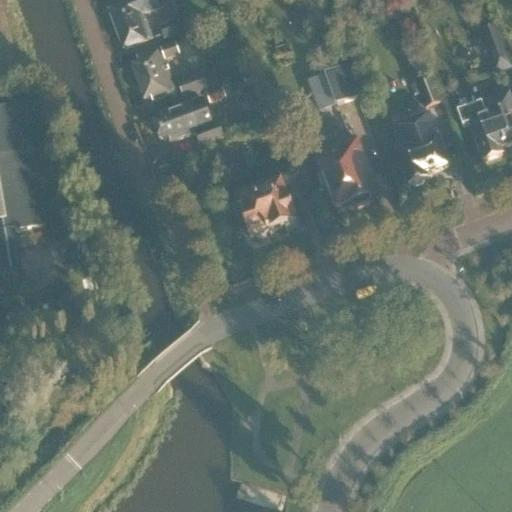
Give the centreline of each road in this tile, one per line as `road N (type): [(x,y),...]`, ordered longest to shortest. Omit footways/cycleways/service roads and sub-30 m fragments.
road 1 (tertiary): [(24,511),(155,378),(216,330),(353,278),(394,268),(427,274)]
road 2 (tertiary): [(332,511),(352,462),(441,390),(466,353),(462,308),(427,274)]
road 3 (residential): [(157,200),(83,0)]
